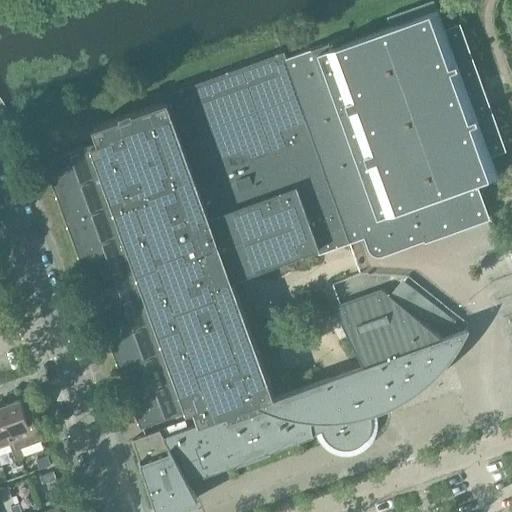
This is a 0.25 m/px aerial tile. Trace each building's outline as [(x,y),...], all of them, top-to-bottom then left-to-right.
[(286,56),(283,57),(346,229),(360,224),(365,237),(368,247),(371,251),(375,254),(379,255),(384,254),(488,217),(475,182),(498,174),(491,155),(507,150),(460,22),(445,28),(438,9),(349,41),(347,35),(287,57),(286,56)] [(201,423),(164,436),(189,481),(237,464),(238,465),(237,465),(237,467),(271,454),(270,453),(269,454),(269,452),(314,436),(314,433),(322,430),(327,440),(336,446),(346,449),(357,446),(365,440),(371,431),(372,421),(369,410),(384,405),(394,401),(417,387),(437,370),(454,350),(468,327),(443,336),(381,288),(381,289),(381,290),(334,307),(334,305),(333,306),(365,364),(354,368),(275,396),(232,278),(320,246),(318,239),(336,233),(346,229),(283,57),(282,55),(165,97),(166,99),(121,116),(122,116),(94,126),(99,141),(46,160),(142,427),(195,407),(201,423)] [(25,410),(21,399),(1,406),(14,442),(10,443),(15,459),(24,456),(21,448),(21,447),(42,440),(31,408),(25,410)] [(1,406),(0,406),(0,446),(10,443),(14,442),(1,406)] [(170,511),(197,497),(189,481),(164,436),(160,429),(132,439),(158,511),(170,511)] [(48,455),(36,459),(40,468),(40,469),(51,465),(51,464),(48,455)] [(54,471),(40,476),(43,484),(56,479),(54,471)] [(10,506),(12,511),(18,511),(22,511),(19,502),(10,506)]
